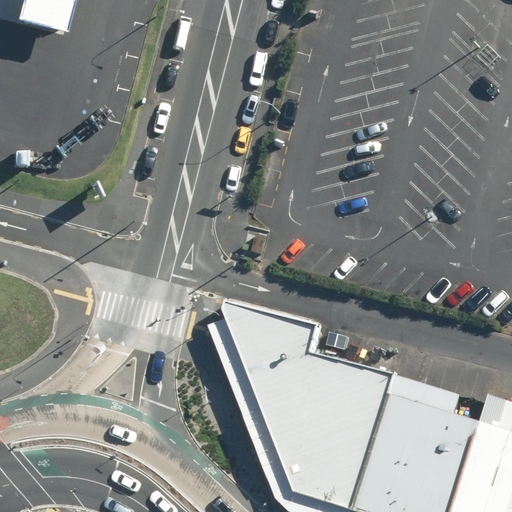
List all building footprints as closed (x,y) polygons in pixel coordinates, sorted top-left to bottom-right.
[(21,0),(14,26),(71,40),(80,0),(21,0)] [(294,491),(350,508),(393,373),(308,353),(316,325),(223,301),(221,308),(294,491)] [(393,373),(350,508),(362,511),(388,511),(428,384),(393,373)] [(428,384),(388,511),(449,511),(478,421),(453,413),(459,394),(428,384)] [(478,421),(449,511),(511,511),(511,429),(511,430),(511,429),(511,402),(487,395),(478,421)]
